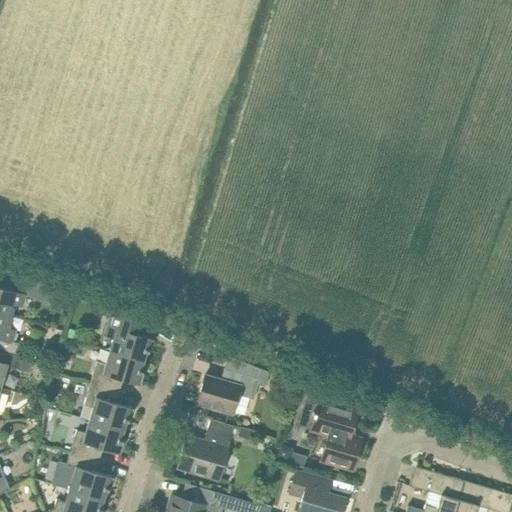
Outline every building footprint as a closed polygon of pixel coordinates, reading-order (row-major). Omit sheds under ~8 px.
[(46,296),(49,287),(4,269),(0,281),(0,312),(11,316),(15,304),(22,306),(25,295),(30,296),(32,292),(46,296)] [(135,320),(111,310),(103,335),(113,338),(109,350),(143,360),(145,351),(148,352),(152,338),(132,332),(135,320)] [(8,327),(11,316),(0,312),(0,350),(18,355),(22,344),(12,341),(15,329),(8,327)] [(32,359),(18,355),(0,350),(0,379),(4,365),(28,372),(32,359)] [(140,369),(143,360),(109,350),(105,363),(96,360),(90,382),(119,391),(122,379),(138,384),(142,370),(140,369)] [(253,399),(257,383),(264,386),(269,371),(261,369),(257,378),(237,372),(234,384),(204,375),(196,402),(232,413),(238,394),(253,399)] [(115,402),(119,391),(90,382),(83,404),(92,407),(89,420),(123,429),(125,420),(128,421),(132,407),(115,402)] [(320,460),(351,469),(361,438),(354,436),(354,425),(352,424),(356,409),(319,399),(310,429),(328,435),(320,460)] [(186,437),(177,466),(218,478),(234,426),(210,419),(203,442),(186,437)] [(120,439),(123,429),(89,420),(85,432),(76,429),(70,451),(99,460),(102,448),(118,453),(122,439),(120,439)] [(277,444),(273,458),(288,463),(293,448),(277,444)] [(95,471),(99,460),(70,451),(66,463),(58,461),(51,484),(69,489),(103,499),(105,489),(107,490),(112,476),(95,471)] [(0,467),(0,493),(10,489),(1,468),(0,467)] [(339,511),(344,496),(328,492),(331,480),(295,470),(288,493),(302,497),(297,511),(339,511)] [(454,511),(464,480),(434,471),(431,483),(411,477),(409,485),(440,494),(436,507),(425,503),(423,510),(407,505),(405,511),(454,511)] [(490,500),(493,489),(464,480),(454,511),(474,511),(476,505),(500,511),(508,511),(510,506),(490,500)] [(216,511),(222,493),(185,483),(181,497),(171,495),(169,500),(171,501),(168,511),(216,511)] [(100,508),(103,499),(69,489),(65,501),(56,499),(53,508),(44,511),(101,511),(102,508),(100,508)] [(239,511),(255,511),(258,504),(242,499),(239,511)]
